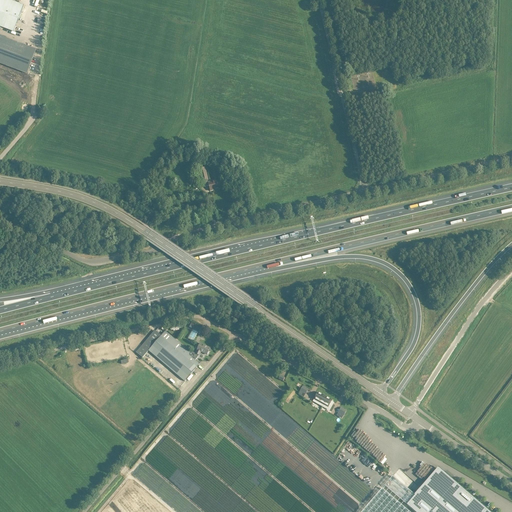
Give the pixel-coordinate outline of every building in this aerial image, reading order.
[(8,0),(0,0),(0,26),(13,32),(23,5),(8,0)] [(35,51),(0,37),(0,64),(27,74),(35,51)] [(209,180),(206,168),(199,169),(202,182),(208,180),(209,180)] [(223,188),(222,181),(221,178),(220,178),(216,178),(217,180),(209,183),(209,186),(210,191),(215,190),(215,189),(219,188),(219,189),(223,188)] [(155,343),(149,351),(185,381),(199,364),(194,360),(198,355),(199,356),(201,352),(207,355),(210,348),(200,344),(197,350),(196,354),(192,352),(191,353),(165,331),(161,336),(156,331),(150,339),(155,343)] [(332,401),(318,393),(314,400),(328,407),(330,409),(331,407),(333,404),(331,403),(332,401)] [(489,511),(438,468),(421,487),(415,495),(393,476),(385,486),(415,511),(409,511),(382,488),(361,511),(489,511)]
